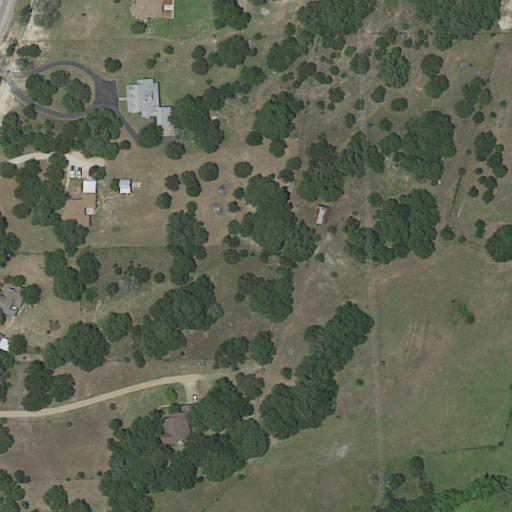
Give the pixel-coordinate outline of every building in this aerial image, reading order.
[(167,0),(166,18),(153,17),(153,20),(144,19),(144,15),(137,15),(137,0),(167,0)] [(176,125),(162,127),(161,117),(147,118),(146,113),(140,114),(140,113),(133,113),(130,86),(140,85),(140,81),(157,80),(157,84),(162,84),(164,109),(176,108),(177,125),(176,125)] [(97,209),(90,209),(90,216),(95,216),(95,228),(87,228),(87,226),(67,227),(67,215),(68,215),(68,205),(70,205),(69,200),(88,199),(88,193),(102,193),(102,209),(97,209)] [(325,224),(329,206),(316,204),(313,221),(325,224)] [(331,225),(319,223),(322,207),(335,209),(331,225)] [(29,290),(26,297),(27,298),(23,307),(19,316),(0,308),(0,295),(2,291),(4,292),(10,280),(30,288),(29,290)] [(0,333),(8,336),(7,338),(17,342),(13,353),(1,348),(0,351),(0,333)] [(199,441),(195,441),(195,442),(191,443),(191,442),(171,445),(168,419),(174,418),(173,414),(186,412),(185,406),(202,404),(204,418),(196,419),(199,441)]
